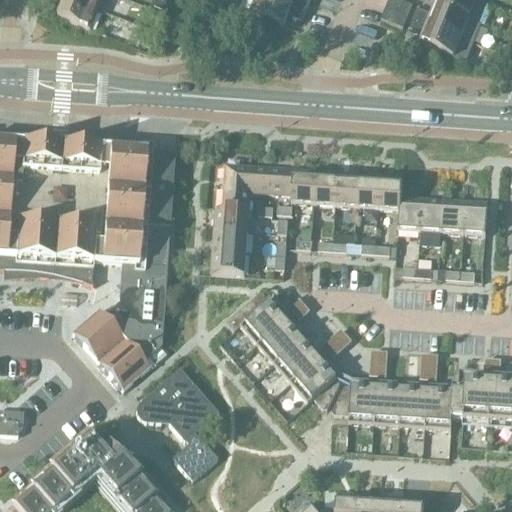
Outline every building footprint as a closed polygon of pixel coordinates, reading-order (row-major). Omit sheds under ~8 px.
[(96,14),(62,0),(55,20),(88,33),(96,14)] [(62,0),(96,14),(99,8),(101,0),(62,0)] [(254,0),(251,9),(249,15),(283,28),(287,18),(289,13),(291,8),(269,0),(254,0)] [(269,0),(291,8),(297,11),(306,14),(310,5),(297,0),(269,0)] [(393,0),(389,0),(385,11),(407,20),(412,8),(393,0)] [(434,9),(468,22),(476,3),(467,0),(437,0),(438,0),(434,9)] [(152,2),(148,12),(161,17),(165,7),(152,2)] [(421,26),(427,28),(474,47),(481,28),(468,22),(434,9),(431,18),(417,12),(413,22),(421,26)] [(295,15),(293,21),(301,25),(306,14),(297,11),(295,15)] [(407,20),(385,11),(380,22),(402,31),(407,20)] [(156,16),(152,25),(160,28),(164,19),(156,16)] [(417,36),(421,26),(413,22),(409,32),(417,36)] [(421,26),(417,36),(423,38),(419,48),(466,67),(474,47),(427,28),(421,26)] [(0,262),(89,269),(120,271),(118,305),(117,309),(104,321),(98,315),(72,338),(90,359),(118,392),(123,396),(150,372),(145,366),(161,353),(166,283),(169,234),(140,233),(145,157),(112,155),(56,151),(23,149),(13,149),(0,147),(0,262)] [(174,159),(145,157),(140,233),(169,234),(174,159)] [(224,213),(223,213),(223,214),(247,216),(248,199),(249,173),(227,171),(224,213)] [(293,176),(249,173),(248,199),(291,202),(292,202),(293,176)] [(316,177),(293,176),(292,202),(291,202),(290,209),(314,210),(316,177)] [(338,179),(316,177),(314,210),(335,212),(338,179)] [(359,180),(338,179),(335,212),(357,213),(359,180)] [(380,182),(359,180),(357,213),(378,215),(380,182)] [(402,183),(380,182),(378,215),(399,216),(400,216),(401,203),(402,183)] [(425,205),(401,203),(400,216),(399,216),(398,236),(422,238),(425,205)] [(445,206),(425,205),(422,238),(443,239),(445,206)] [(466,207),(445,206),(443,239),(464,240),(466,207)] [(488,209),(466,207),(464,240),(486,241),(488,209)] [(278,212),(277,221),(291,222),(292,213),(278,212)] [(216,213),(214,235),(248,238),(249,216),(247,216),(223,214),(223,213),(216,213)] [(258,214),(258,222),(272,223),(272,214),(258,214)] [(278,227),(277,241),(286,241),(287,228),(278,227)] [(298,234),(297,246),(311,247),(311,235),(298,234)] [(214,235),(213,257),(246,259),(248,238),(214,235)] [(297,255),(310,256),(311,247),(297,246),(297,255)] [(319,257),(332,258),(333,249),(319,248),(319,257)] [(276,249),(276,262),(285,263),(286,255),(286,249),(276,249)] [(333,249),(332,258),(346,259),(347,250),(333,249)] [(361,260),(375,261),(376,252),(362,251),(361,260)] [(376,252),(375,261),(389,262),(389,253),(376,252)] [(246,259),(213,257),(212,279),(245,281),(246,259)] [(88,291),(89,269),(0,262),(0,277),(4,277),(33,278),(52,281),(74,287),(80,289),(91,294),(91,292),(88,291)] [(268,262),(267,272),(275,272),(276,262),(268,262)] [(285,263),(276,262),(275,272),(275,276),(284,277),(285,263)] [(404,282),(418,283),(419,274),(404,273),(404,282)] [(419,274),(418,283),(432,284),(433,275),(419,274)] [(448,285),(462,286),(462,277),(448,276),(448,285)] [(462,277),(462,286),(475,287),(476,278),(462,277)] [(243,330),(261,349),(287,327),(269,306),(268,307),(260,299),(229,326),(237,335),(243,330)] [(290,311),(301,323),(310,315),(299,303),(290,311)] [(261,349),(278,368),(303,346),(287,327),(261,349)] [(352,346),(341,334),(323,350),(334,362),(352,346)] [(278,368),(294,387),(320,365),(303,346),(278,368)] [(371,356),(370,370),(386,371),(387,357),(371,356)] [(421,359),(421,373),(437,374),(438,360),(421,359)] [(501,364),(485,363),(484,378),(500,378),(501,364)] [(320,365),(294,387),(312,407),(317,403),(326,413),(329,416),(340,390),(336,385),(337,384),(320,365)] [(386,371),(370,370),(370,379),(386,380),(386,371)] [(139,414),(139,419),(141,424),(144,427),(148,428),(155,428),(171,429),(186,447),(187,446),(195,439),(206,429),(220,418),(208,404),(190,384),(180,373),(171,381),(142,407),(139,414)] [(437,374),(421,373),(420,383),(437,384),(437,374)] [(452,425),(489,427),(492,384),(490,384),(489,388),(465,386),(465,398),(454,398),(452,425)] [(489,427),(511,428),(511,389),(494,388),(495,384),(492,384),(489,427)] [(348,430),(374,432),(377,388),(374,388),(374,392),(351,391),(351,393),(346,393),(331,419),(334,422),(348,423),(348,430)] [(374,432),(400,433),(402,394),(379,392),(379,389),(377,388),(374,432)] [(400,433),(425,435),(428,392),(425,392),(425,396),(402,394),(400,433)] [(452,437),(452,425),(454,398),(430,396),(430,392),(428,392),(425,435),(452,437)] [(22,435),(24,419),(0,417),(0,441),(18,442),(19,435),(22,435)] [(195,439),(187,446),(189,449),(173,463),(193,486),(219,463),(198,441),(198,442),(195,439)] [(14,509),(16,511),(59,511),(95,480),(122,511),(166,511),(124,462),(120,465),(108,451),(100,458),(87,443),(32,492),(14,509)] [(358,511),(360,500),(338,498),(336,511),(358,511)] [(358,511),(380,511),(381,501),(360,500),(358,511)] [(380,511),(401,511),(402,503),(381,501),(380,511)] [(424,511),(425,504),(402,503),(401,511),(424,511)]
